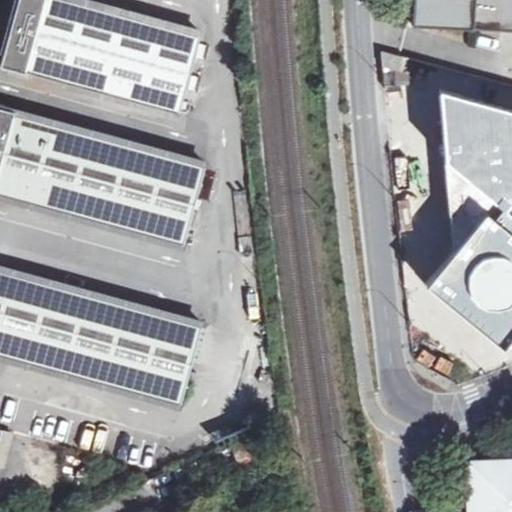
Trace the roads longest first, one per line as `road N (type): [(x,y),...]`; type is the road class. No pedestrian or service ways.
road 1 (residential): [(398,394),(374,260),(355,0)]
road 2 (residential): [(398,394),(410,407),(445,414),(511,388)]
